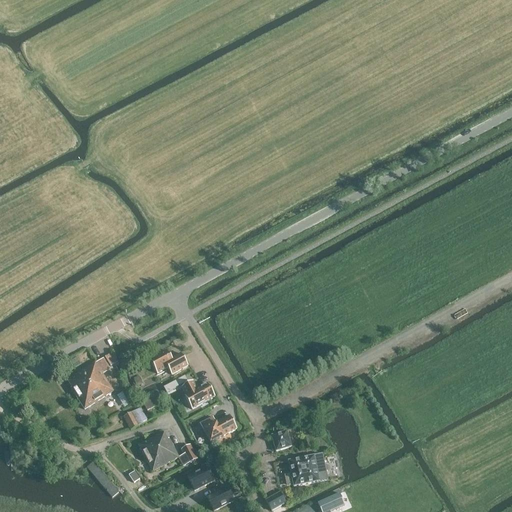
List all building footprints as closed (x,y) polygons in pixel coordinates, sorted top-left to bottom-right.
[(173,376),(189,367),(183,354),(173,359),(168,352),(151,361),(159,374),(169,369),(173,376)] [(112,353),(105,358),(110,367),(117,362),(112,353)] [(103,375),(111,370),(104,359),(96,364),(95,363),(67,381),(72,388),(71,389),(85,410),(113,392),(103,375)] [(185,377),(164,388),(167,393),(167,394),(176,389),(188,382),(185,377)] [(140,378),(134,381),(137,387),(143,384),(140,378)] [(193,410),(216,398),(209,383),(199,389),(194,381),(183,388),(187,396),(186,397),(193,410)] [(156,392),(141,400),(148,413),(163,405),(156,392)] [(131,431),(148,422),(141,409),(124,418),(131,431)] [(212,445),(238,430),(230,416),(217,423),(214,417),(201,424),(212,445)] [(287,432),(271,437),(275,452),(292,447),(287,432)] [(168,440),(164,433),(139,446),(153,472),(179,458),(169,440),(168,440)] [(199,459),(192,445),(182,450),(184,456),(179,458),(184,467),(199,459)] [(322,456),(289,462),(294,489),(328,482),(322,456)] [(220,464),(214,467),(220,478),(226,475),(220,464)] [(98,467),(91,473),(112,499),(120,493),(98,467)] [(207,468),(187,478),(194,492),(214,482),(207,468)] [(135,472),(129,476),(134,484),(140,480),(135,472)] [(227,489),(207,499),(214,511),(234,502),(227,489)] [(287,504),(281,493),(266,501),(272,511),(287,504)] [(330,511),(345,506),(340,494),(318,503),(321,511),(330,511)]
